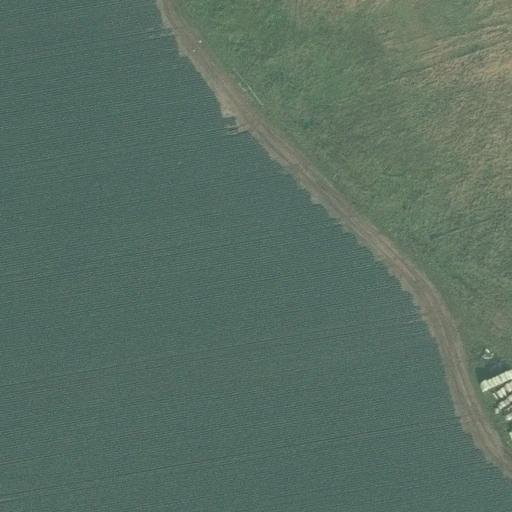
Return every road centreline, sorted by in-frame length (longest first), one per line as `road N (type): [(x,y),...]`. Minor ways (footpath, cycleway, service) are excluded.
road 1 (track): [(511,363),(167,17)]
road 2 (track): [(511,454),(465,395),(411,279),(413,262)]
